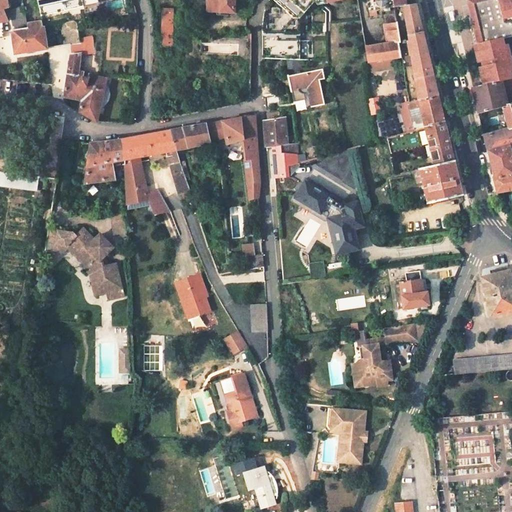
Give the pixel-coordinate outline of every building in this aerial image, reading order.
[(0,0),(0,38),(3,38),(1,22),(8,21),(3,8),(9,8),(7,0),(0,0)] [(37,0),(41,17),(84,8),(81,0),(37,0)] [(234,0),(207,0),(208,12),(234,13),(234,0)] [(262,60),(299,61),(300,18),(311,5),(317,4),(340,0),(269,0),(269,2),(264,13),(263,15),(262,60)] [(357,0),(340,0),(317,4),(318,10),(358,3),(357,0)] [(366,0),(369,12),(393,9),(391,0),(366,0)] [(414,0),(391,0),(393,9),(401,7),(416,5),(414,0)] [(511,0),(472,0),(474,5),(468,7),(469,12),(474,33),(477,32),(480,46),(477,46),(478,47),(479,54),(476,55),(478,64),(482,63),(483,69),(480,70),(482,79),(485,78),(486,85),(502,82),(510,79),(509,73),(508,67),(511,66),(508,53),(504,54),(503,48),(501,41),(511,38),(511,0)] [(437,95),(422,32),(416,5),(401,7),(407,35),(409,41),(407,42),(410,55),(411,55),(420,99),(437,95)] [(10,11),(13,27),(27,24),(24,8),(10,11)] [(173,11),(163,10),(162,47),(172,48),(173,11)] [(76,21),(64,23),(68,45),(70,45),(81,43),(80,38),(76,23),(76,21)] [(396,21),(383,23),(387,45),(364,48),(367,64),(371,64),(391,61),(401,59),(399,44),(400,44),(396,21)] [(12,30),(16,53),(54,47),(52,33),(44,34),(42,23),(27,25),(26,25),(27,28),(14,30),(12,30)] [(95,53),(93,37),(80,38),(81,43),(70,45),(72,55),(70,55),(65,97),(83,101),(80,112),(97,122),(106,79),(79,71),(80,65),(82,65),(82,60),(80,60),(81,53),(95,53)] [(372,72),(392,68),(391,61),(371,64),(372,72)] [(322,70),(288,76),(291,92),(308,88),(311,107),(324,105),(319,80),(324,79),(322,70)] [(112,81),(106,79),(97,122),(102,122),(112,81)] [(504,91),(511,89),(511,85),(510,79),(502,82),(504,91)] [(471,89),(478,115),(502,108),(507,106),(504,91),(502,82),(486,85),(484,86),(471,89)] [(408,109),(419,105),(422,115),(411,118),(414,131),(444,122),(438,96),(407,103),(408,109)] [(279,97),(266,98),(267,108),(280,106),(279,97)] [(511,128),(511,104),(507,106),(502,108),(508,130),(511,128)] [(227,146),(244,141),(245,198),(258,198),(260,178),(255,117),(247,118),(247,117),(213,124),(217,140),(225,138),(227,146)] [(288,145),(286,119),(264,121),(266,147),(282,146),(282,155),(298,154),(296,144),(288,145)] [(406,152),(430,145),(434,166),(454,162),(444,122),(414,131),(386,139),(391,154),(405,150),(406,152)] [(176,152),(218,142),(217,140),(213,124),(169,131),(176,152)] [(511,156),(511,157),(509,147),(511,146),(511,128),(508,130),(483,137),(487,154),(489,153),(495,175),(511,172),(511,156)] [(127,197),(147,193),(140,158),(168,153),(176,181),(181,193),(184,192),(186,198),(192,196),(176,152),(169,131),(123,139),(124,160),(127,197)] [(85,184),(115,180),(113,162),(124,160),(123,139),(90,144),(85,184)] [(344,151),(316,159),(320,173),(348,165),(344,151)] [(420,169),(428,204),(462,196),(454,162),(434,166),(420,169)] [(0,171),(0,183),(36,189),(38,176),(0,171)] [(511,172),(495,175),(496,179),(494,179),(497,194),(511,191),(511,172)] [(305,176),(293,193),(321,213),(326,206),(340,216),(328,219),(337,254),(358,249),(353,229),(363,227),(359,212),(346,215),(346,213),(338,207),(341,204),(314,184),(315,183),(305,176)] [(161,190),(149,193),(158,214),(169,210),(161,190)] [(57,230),(47,228),(45,244),(54,246),(57,230)] [(71,232),(57,230),(54,246),(65,247),(66,246),(75,237),(71,232)] [(66,246),(86,265),(84,268),(90,275),(95,294),(106,292),(105,289),(121,286),(117,271),(114,271),(112,265),(104,266),(103,263),(103,262),(101,260),(113,248),(100,234),(93,241),(82,230),(76,235),(75,237),(66,246)] [(264,263),(261,262),(261,256),(264,254),(264,253),(243,257),(244,270),(264,266),(264,263)] [(511,270),(481,278),(491,315),(511,311),(511,270)] [(394,284),(398,309),(429,304),(427,289),(422,290),(420,280),(419,271),(405,273),(405,279),(397,280),(398,283),(394,284)] [(201,273),(176,282),(188,321),(199,317),(198,314),(210,310),(205,293),(207,292),(201,273)] [(121,289),(106,292),(107,301),(123,297),(122,294),(123,294),(123,289),(121,290),(121,289)] [(267,304),(252,304),(253,329),(268,330),(267,304)] [(384,328),(385,337),(386,343),(408,340),(418,339),(416,323),(406,325),(388,327),(384,328)] [(363,331),(356,332),(360,358),(365,358),(363,346),(365,346),(365,340),(363,331)] [(237,355),(249,348),(249,347),(247,343),(240,333),(229,341),(235,350),(237,355)] [(385,337),(376,339),(377,344),(380,362),(386,361),(383,343),(386,343),(385,337)] [(365,358),(360,358),(357,363),(360,381),(377,379),(378,383),(378,385),(388,384),(388,380),(392,379),(389,360),(386,361),(380,362),(377,344),(365,346),(363,346),(365,358)] [(511,355),(452,361),(453,376),(511,369),(511,355)] [(360,381),(357,363),(352,364),(356,387),(360,386),(360,381)] [(247,371),(223,377),(230,407),(236,406),(240,419),(258,414),(247,371)] [(236,406),(230,407),(234,420),(240,419),(236,406)] [(367,412),(364,412),(331,409),(330,423),(330,425),(333,428),(340,429),(343,428),(345,428),(344,433),(343,433),(342,447),(345,447),(344,460),(347,463),(360,464),(362,441),(360,439),(361,434),(362,433),(365,433),(367,412)] [(263,465),(243,471),(248,489),(254,487),(261,508),(276,503),(273,494),(276,493),(276,491),(276,489),(276,487),(275,485),(275,483),(274,481),(273,479),(271,477),(270,476),(267,477),(263,465)] [(397,511),(396,511),(412,511),(412,509),(412,502),(396,504),(397,511)]
